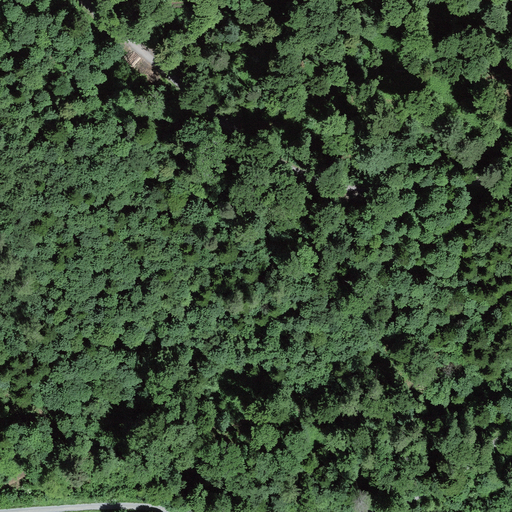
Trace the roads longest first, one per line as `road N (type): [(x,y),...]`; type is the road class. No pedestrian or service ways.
road 1 (track): [(511,184),(429,178),(340,185),(296,172),(242,140),(83,0)]
road 2 (track): [(0,511),(129,505),(183,511)]
road 3 (track): [(366,511),(424,493),(511,431)]
